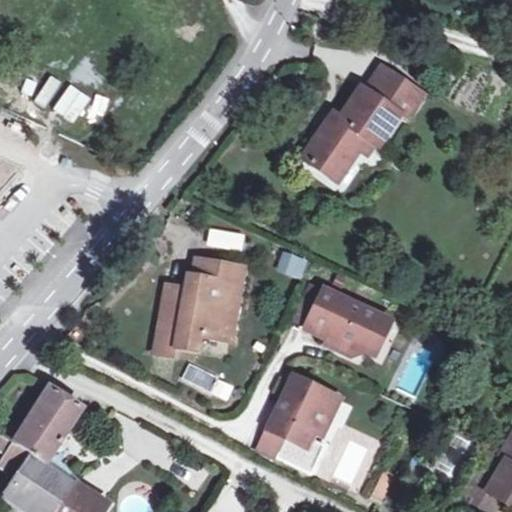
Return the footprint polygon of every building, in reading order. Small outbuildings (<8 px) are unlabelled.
[(402,117),(418,94),(384,71),(369,93),(364,90),(343,121),(335,132),(327,126),(303,162),(338,186),(361,153),(369,142),(380,150),(402,117)] [(426,99),(418,94),(402,117),(410,122),(426,99)] [(334,115),(327,126),(335,132),(343,121),(334,115)] [(369,142),(361,153),(372,161),(380,150),(369,142)] [(235,315),(240,286),(243,269),(198,261),(194,278),(188,277),(185,289),(166,286),(160,328),(155,353),(174,356),(176,347),(200,351),(202,336),(218,338),(223,313),(235,315)] [(370,356),(387,322),(324,291),(305,330),(329,341),(338,345),(335,351),(351,359),(366,354),(370,356)] [(223,313),(218,338),(230,341),(235,315),(223,313)] [(392,324),(387,322),(370,356),(375,358),(392,324)] [(338,345),(329,341),(326,346),(335,351),(338,345)] [(190,365),(183,382),(213,395),(221,378),(190,365)] [(307,385),(294,378),(291,383),(305,390),(307,385)] [(291,383),(267,431),(284,440),(286,435),(308,446),(311,441),(314,435),(321,439),(328,424),(325,413),(333,397),(307,385),(305,390),(291,383)] [(29,453),(13,477),(1,495),(26,511),(109,511),(111,510),(107,507),(108,506),(81,488),(84,484),(53,454),(83,410),(51,389),(15,444),(29,453)] [(328,424),(340,401),(333,397),(325,413),(328,424)] [(284,440),(267,431),(257,451),(274,460),(284,440)] [(0,452),(6,457),(15,444),(0,434),(0,452)] [(308,446),(286,435),(284,440),(306,451),(308,446)] [(511,436),(498,460),(505,465),(487,494),(500,502),(511,509),(511,436)] [(324,448),(311,441),(308,446),(306,451),(284,440),(275,459),(310,477),(324,448)] [(15,444),(6,457),(0,467),(0,468),(13,477),(29,453),(15,444)] [(505,465),(498,460),(485,452),(451,509),(454,511),(493,511),(500,502),(487,494),(505,465)] [(384,505),(397,477),(384,471),(371,499),(384,505)]
